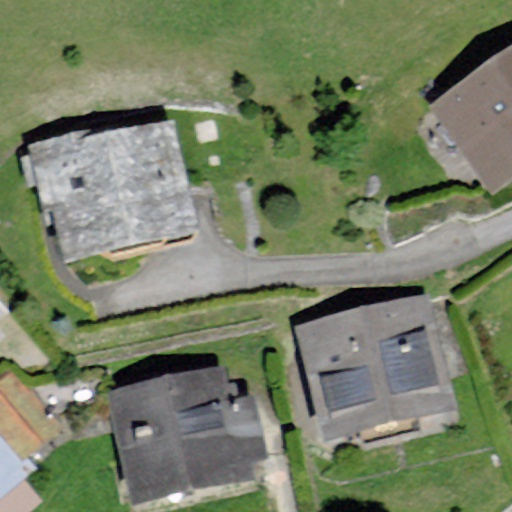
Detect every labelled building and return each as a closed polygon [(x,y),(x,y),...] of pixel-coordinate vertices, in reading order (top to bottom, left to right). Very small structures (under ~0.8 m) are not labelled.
[(511,70),(435,118),(486,201),(511,184),(511,70)] [(39,160),(59,268),(192,243),(173,136),(39,160)] [(301,337),(325,451),(458,423),(435,310),(301,337)] [(104,409),(126,511),(141,511),(238,491),(215,385),(104,409)] [(0,392),(0,498),(57,442),(4,389),(0,392)]
